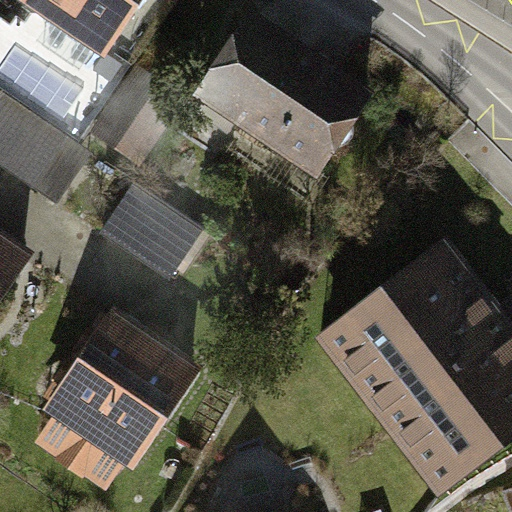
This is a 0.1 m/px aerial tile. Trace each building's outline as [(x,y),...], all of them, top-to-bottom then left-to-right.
[(111,63),(154,0),(22,0),(21,2),(111,63)] [(323,56),(251,10),(199,92),(317,167),(369,86),(323,56)] [(186,112),(142,82),(99,144),(143,174),(186,112)] [(62,141),(0,100),(0,164),(32,185),(62,141)] [(138,189),(104,241),(172,285),(206,233),(138,189)] [(511,333),(437,237),(307,336),(429,495),(511,431),(511,333)] [(0,290),(22,257),(0,242),(0,290)] [(197,356),(112,299),(43,403),(129,459),(197,356)]
